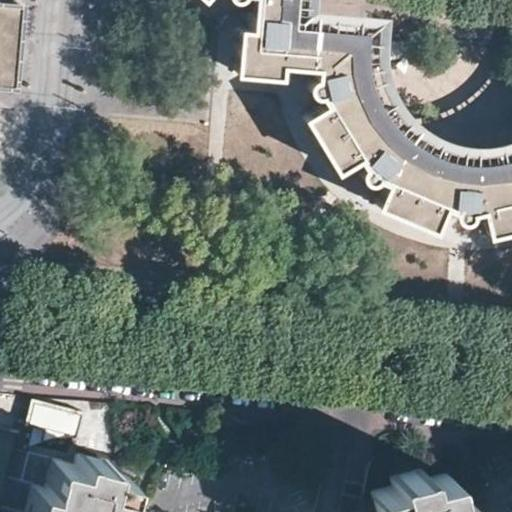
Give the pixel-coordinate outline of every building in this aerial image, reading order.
[(0,0),(0,77),(8,78),(15,0),(0,0)] [(251,0),(251,3),(250,21),(239,21),(237,53),(235,72),(247,73),(285,77),(286,67),(317,68),(318,78),(313,80),(311,83),(310,88),(312,92),(316,95),(321,95),(324,102),(303,115),(312,131),(333,168),(335,170),(358,158),(363,164),(361,169),(361,174),(365,177),(369,179),(375,178),(378,175),(384,178),(375,205),(393,212),(430,226),(434,227),(442,205),(451,208),(453,215),(458,218),(464,217),(467,214),(468,209),(478,209),(483,231),(492,229),(511,224),(511,157),(491,163),(466,165),(461,164),(439,159),(421,151),(403,140),(395,131),(380,114),(369,92),(364,74),(360,56),(362,36),(290,27),(291,7),(291,0),(251,0)] [(78,413),(28,396),(19,422),(38,428),(40,439),(62,433),(69,439),(78,413)] [(12,445),(17,427),(0,422),(0,511),(20,511),(22,509),(0,502),(7,472),(21,476),(27,449),(12,445)] [(127,511),(129,506),(119,503),(126,474),(105,468),(106,462),(74,454),(71,460),(27,449),(21,476),(7,472),(0,502),(22,509),(20,511),(127,511)] [(465,511),(461,494),(450,498),(443,468),(421,474),(419,466),(404,470),(388,475),(390,482),(368,489),(374,511),(465,511)]
